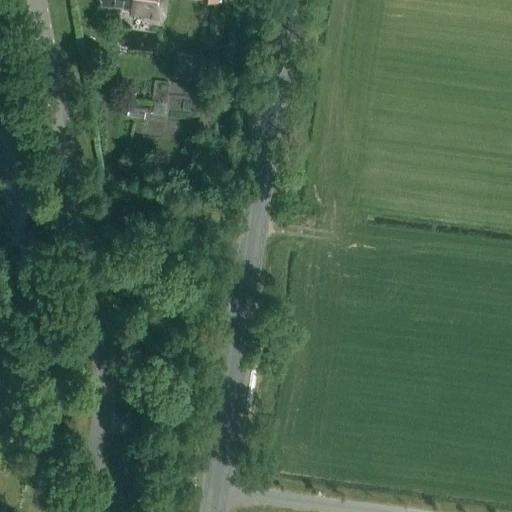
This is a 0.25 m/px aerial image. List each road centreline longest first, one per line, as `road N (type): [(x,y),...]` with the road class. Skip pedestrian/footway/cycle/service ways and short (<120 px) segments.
road 1 (unclassified): [(91,511),(105,369),(33,0)]
road 2 (secondary): [(211,511),(287,0)]
road 3 (track): [(372,511),(214,490)]
